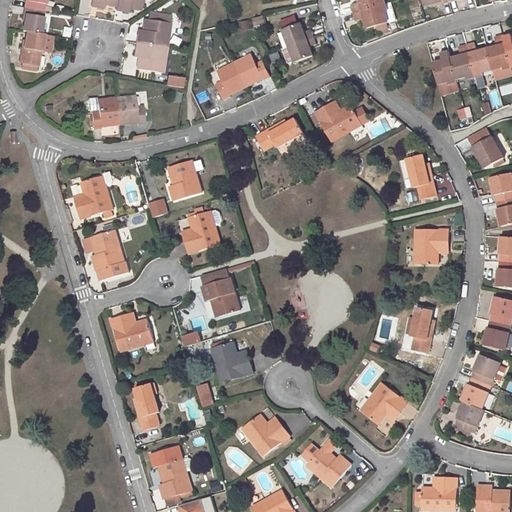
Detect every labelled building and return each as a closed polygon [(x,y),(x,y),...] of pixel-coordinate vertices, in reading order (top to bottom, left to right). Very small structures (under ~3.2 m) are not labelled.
[(45,0),(27,0),(27,1),(24,1),(23,8),(43,11),(45,0)] [(142,0),(116,0),(115,6),(115,10),(128,12),(129,8),(141,10),(142,0)] [(386,3),(384,0),(359,0),(360,2),(351,4),(354,12),(386,3)] [(386,3),(354,12),(356,19),(364,18),(367,28),(388,22),(385,12),(387,11),(386,3)] [(40,34),(43,11),(23,8),(22,14),(25,15),(22,32),(26,32),(40,34)] [(148,20),(157,21),(158,14),(149,12),(148,20)] [(138,30),(136,43),(164,48),(166,38),(168,39),(171,16),(158,14),(157,21),(148,20),(144,19),(143,30),(138,30)] [(252,20),(254,28),(264,25),(263,17),(252,20)] [(242,32),(252,28),(249,19),(239,23),(242,32)] [(283,30),(289,46),(313,37),(310,29),(304,32),(300,23),(283,30)] [(37,71),(41,52),(49,53),(52,36),(40,34),(26,32),(23,49),(21,49),(19,55),(21,55),(20,64),(21,64),(32,66),(31,70),(37,71)] [(511,67),(511,37),(511,33),(503,35),(511,67)] [(503,35),(494,37),(497,46),(487,49),(492,69),(502,67),(503,69),(511,67),(503,35)] [(313,37),(289,46),(295,63),(312,56),(309,47),(316,44),(313,37)] [(136,43),(134,57),(138,57),(136,69),(162,73),(164,59),(163,58),(164,48),(136,43)] [(492,69),(487,49),(477,52),(475,43),(467,45),(475,77),(483,75),(483,72),(492,69)] [(458,47),(461,56),(451,58),(457,80),(467,77),(467,79),(475,77),(467,45),(458,47)] [(457,80),(451,58),(449,50),(440,52),(443,60),(432,63),(438,84),(448,82),(449,84),(457,82),(457,80)] [(262,61),(256,64),(251,55),(234,63),(246,87),(263,79),(264,81),(270,77),(262,61)] [(230,95),(246,87),(234,63),(217,71),(222,81),(216,84),(224,100),(231,97),(230,95)] [(182,88),(184,78),(166,74),(165,85),(182,88)] [(511,83),(499,87),(502,96),(511,93),(511,83)] [(134,96),(116,98),(118,124),(137,122),(137,125),(145,124),(143,106),(136,106),(134,96)] [(118,124),(116,98),(97,100),(98,110),(91,111),(93,129),(100,128),(100,126),(118,124)] [(331,104),(336,113),(341,110),(335,101),(331,104)] [(490,102),(482,103),(484,115),(492,113),(490,102)] [(336,113),(331,104),(316,113),(332,141),(362,124),(351,104),(341,110),(336,113)] [(469,107),(457,110),(460,121),(473,118),(469,107)] [(296,119),(287,124),(270,134),(268,130),(256,137),(264,151),(276,145),(277,148),(304,132),(296,119)] [(285,121),(268,130),(270,134),(287,124),(285,121)] [(362,127),(351,131),(354,140),(366,136),(362,127)] [(492,137),(473,147),(485,169),(504,158),(492,137)] [(429,184),(425,164),(422,155),(407,159),(414,187),(417,186),(421,199),(436,196),(433,183),(429,184)] [(202,193),(192,161),(171,167),(176,184),(173,185),(170,186),(174,201),(202,193)] [(429,164),(425,164),(429,184),(433,183),(429,164)] [(176,184),(171,167),(168,168),(173,185),(176,184)] [(490,177),(496,202),(511,198),(511,175),(511,173),(490,177)] [(104,176),(81,182),(85,194),(86,199),(77,201),(82,219),(103,213),(105,218),(113,216),(112,210),(114,210),(106,183),(104,176)] [(511,198),(496,202),(501,227),(511,224),(511,198)] [(164,199),(148,202),(152,218),(168,214),(164,199)] [(189,254),(221,245),(216,226),(221,225),(222,222),(219,213),(216,212),(212,213),(211,211),(189,217),(192,229),(194,233),(184,236),(189,254)] [(438,265),(438,253),(438,248),(448,248),(448,229),(415,229),(415,264),(438,265)] [(93,256),(97,271),(98,270),(102,281),(130,272),(127,262),(125,263),(115,230),(95,237),(100,253),(97,254),(93,256)] [(511,237),(501,237),(499,262),(511,262),(511,237)] [(511,262),(499,262),(497,287),(511,287),(511,262)] [(214,299),(220,317),(240,310),(231,278),(203,287),(207,301),(211,300),(214,299)] [(511,300),(495,296),(489,321),(510,326),(511,318),(511,300)] [(211,300),(216,318),(220,317),(214,299),(211,300)] [(427,339),(431,320),(433,311),(417,307),(411,336),(415,337),(412,350),(428,354),(431,340),(427,339)] [(298,319),(306,319),(306,309),(298,309),(298,319)] [(128,315),(111,320),(120,352),(154,342),(148,320),(136,323),(131,324),(128,315)] [(431,320),(427,339),(431,340),(435,321),(431,320)] [(510,326),(489,321),(484,345),(505,350),(510,326)] [(181,335),(183,347),(201,343),(198,332),(181,335)] [(378,353),(381,344),(373,341),(370,350),(378,353)] [(234,342),(212,349),(222,382),(253,373),(248,356),(239,359),(237,354),(234,342)] [(202,353),(205,363),(213,360),(210,350),(202,353)] [(501,363),(481,355),(472,378),(492,386),(501,363)] [(495,380),(501,382),(507,368),(501,366),(495,380)] [(472,378),(462,401),(465,402),(482,409),(492,386),(472,378)] [(408,403),(382,383),(361,410),(379,424),(386,415),(389,411),(397,417),(408,403)] [(135,388),(138,399),(143,417),(139,418),(143,431),(159,426),(155,413),(159,412),(151,384),(135,388)] [(198,387),(204,408),(214,404),(208,384),(198,387)] [(138,399),(134,400),(139,418),(143,417),(138,399)] [(485,410),(482,409),(465,402),(455,425),(457,426),(456,430),(471,436),(473,432),(475,433),(485,410)] [(386,415),(394,421),(397,417),(389,411),(386,415)] [(268,424),(260,414),(242,428),(264,456),(290,436),(279,422),(271,428),(268,424)] [(276,418),(268,424),(271,428),(279,422),(276,418)] [(321,449),(335,460),(337,458),(323,447),(321,449)] [(340,455),(337,458),(335,460),(321,449),(307,465),(332,487),(351,464),(340,455)] [(162,465),(167,483),(164,484),(160,485),(164,499),(167,499),(178,495),(192,491),(187,473),(193,471),(195,468),(192,459),(188,457),(162,465)] [(167,483),(162,465),(159,466),(164,484),(167,483)] [(457,478),(439,478),(439,488),(434,488),(422,487),(421,510),(457,511),(457,478)] [(213,494),(224,490),(220,480),(210,484),(213,494)] [(246,480),(236,482),(239,492),(249,489),(246,480)] [(477,485),(476,511),(510,511),(511,494),(492,493),(493,490),(493,486),(477,485)] [(252,507),(255,511),(295,511),(283,490),(252,507)] [(169,506),(180,503),(178,495),(167,499),(169,506)] [(179,506),(181,511),(204,511),(201,499),(179,506)]
